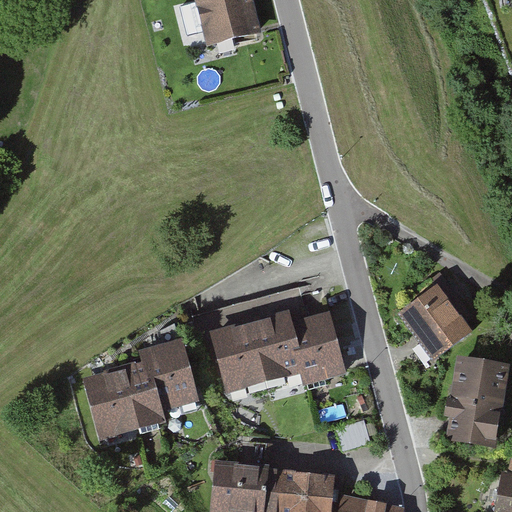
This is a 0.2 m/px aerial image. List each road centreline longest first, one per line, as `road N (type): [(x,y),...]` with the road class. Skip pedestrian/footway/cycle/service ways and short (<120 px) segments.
road 1 (residential): [(416,511),(288,0)]
road 2 (unknown): [(363,286),(253,300),(175,324)]
